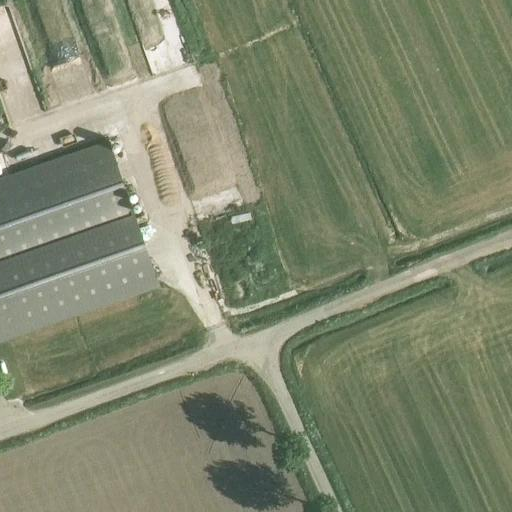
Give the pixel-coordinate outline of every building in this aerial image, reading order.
[(126,0),(118,0),(124,24),(131,22),(126,0)] [(128,0),(135,26),(161,20),(163,25),(177,22),(171,0),(128,0)] [(37,35),(69,34),(69,23),(37,24),(37,35)] [(0,338),(158,284),(108,142),(0,180),(0,338)] [(199,207),(203,220),(243,208),(239,195),(199,207)]
